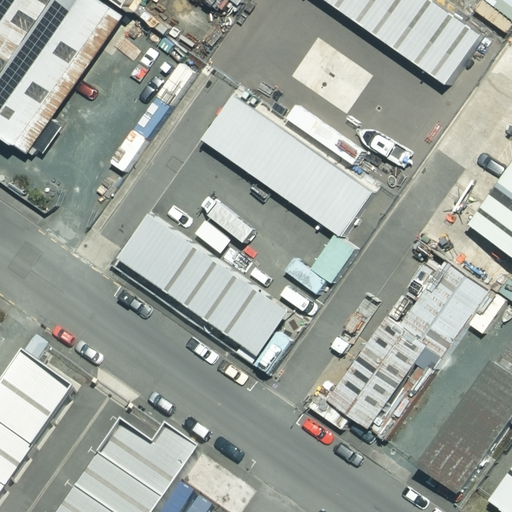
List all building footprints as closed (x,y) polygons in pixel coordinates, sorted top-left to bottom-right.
[(129,19),(102,0),(0,0),(0,124),(35,150),(129,19)] [(146,0),(119,0),(138,13),(146,0)] [(252,12),(260,0),(209,0),(229,13),(236,2),(252,12)] [(486,34),(438,0),(326,0),(449,87),(486,34)] [(381,195),(245,98),(212,145),(348,241),(381,195)] [(62,193),(17,159),(2,179),(47,213),(62,193)] [(511,181),(481,225),(511,247),(511,181)] [(297,316),(158,217),(124,265),(262,364),(297,316)] [(498,297),(449,262),(346,406),(395,440),(498,297)] [(414,296),(394,283),(371,317),(391,330),(414,296)] [(511,436),(511,350),(424,474),(464,503),(511,436)] [(0,511),(23,511),(90,420),(36,381),(0,435),(0,511)] [(158,471),(126,449),(80,511),(193,511),(210,489),(167,458),(158,471)] [(511,488),(501,503),(511,510),(511,488)]
